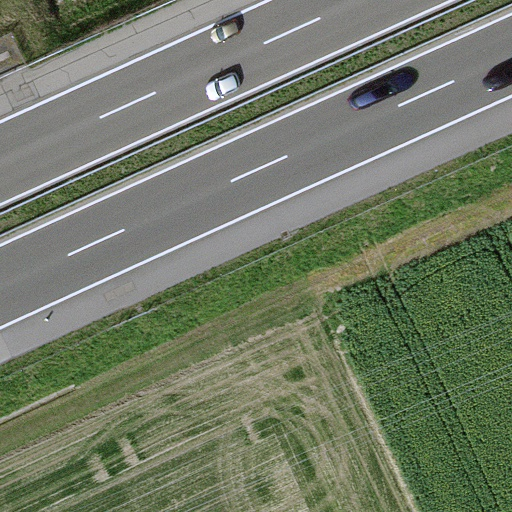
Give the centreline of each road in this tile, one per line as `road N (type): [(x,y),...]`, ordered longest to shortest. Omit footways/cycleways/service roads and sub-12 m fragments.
road 1 (motorway): [(0,286),(511,54)]
road 2 (motorway): [(360,0),(0,163)]
